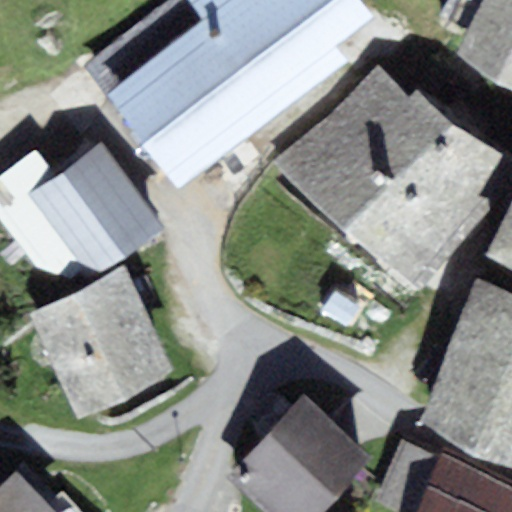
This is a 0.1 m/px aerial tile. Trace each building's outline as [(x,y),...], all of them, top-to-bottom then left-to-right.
[(106,96),(205,23),(187,0),(169,0),(85,67),(106,96)] [(348,62),(336,46),(375,17),(362,0),(187,0),(205,23),(106,96),(177,189),(348,62)] [(511,0),(484,0),(458,52),(511,84),(511,0)] [(511,162),(459,129),(417,90),(410,100),(380,63),(271,161),(420,293),(511,180),(511,162)] [(164,230),(101,142),(56,176),(37,152),(0,178),(0,221),(36,270),(71,279),(84,272),(90,281),(164,230)] [(511,270),(511,206),(488,258),(511,270)] [(124,268),(29,313),(81,422),(176,377),(124,268)] [(511,295),(476,280),(419,425),(511,465),(511,295)] [(306,396),(228,477),(264,511),(328,511),(376,463),(306,396)] [(389,511),(415,511),(439,461),(400,444),(372,504),(389,511)] [(511,511),(511,487),(442,457),(439,461),(415,511),(511,511)] [(5,483),(0,488),(0,511),(56,511),(18,471),(5,483)]
